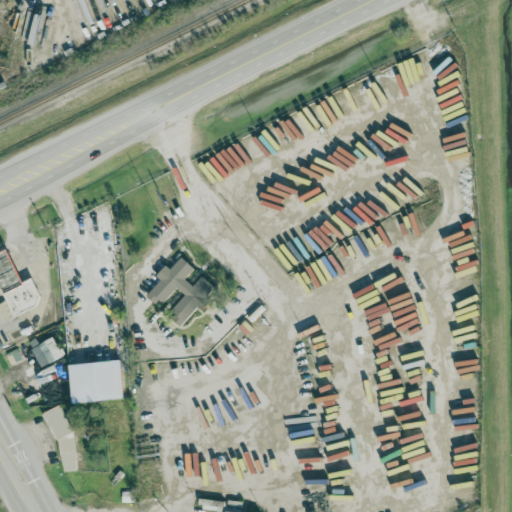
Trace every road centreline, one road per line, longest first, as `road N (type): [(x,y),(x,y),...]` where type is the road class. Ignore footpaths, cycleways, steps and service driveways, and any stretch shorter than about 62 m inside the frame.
road 1 (primary): [(157,117),(383,0)]
road 2 (primary): [(0,198),(157,117)]
